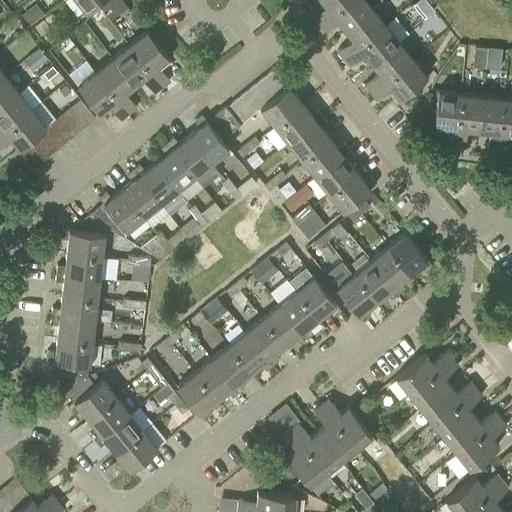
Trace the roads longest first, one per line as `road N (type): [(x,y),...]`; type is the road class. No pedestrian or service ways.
road 1 (residential): [(177,471),(334,345),(349,361),(460,274)]
road 2 (residential): [(262,53),(218,90),(192,91),(5,231)]
road 3 (residential): [(462,235),(312,50),(278,42),(262,53)]
road 4 (residential): [(0,383),(14,247),(5,231)]
road 5 (residential): [(0,422),(43,425),(111,511)]
road 6 (residential): [(511,376),(460,310),(460,274)]
